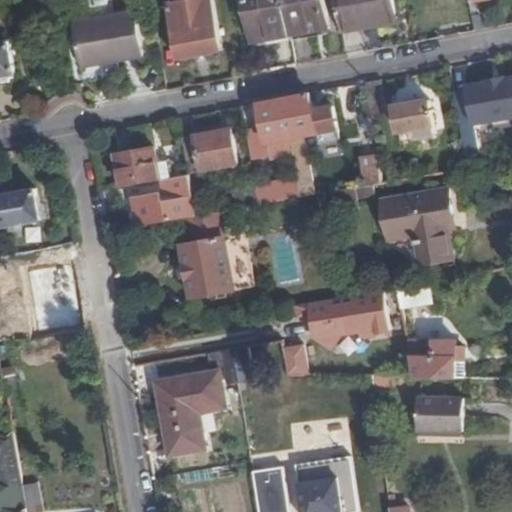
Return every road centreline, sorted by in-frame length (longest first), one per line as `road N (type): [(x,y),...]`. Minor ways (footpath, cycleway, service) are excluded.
road 1 (residential): [(68,121),(511,38)]
road 2 (residential): [(68,121),(136,511)]
